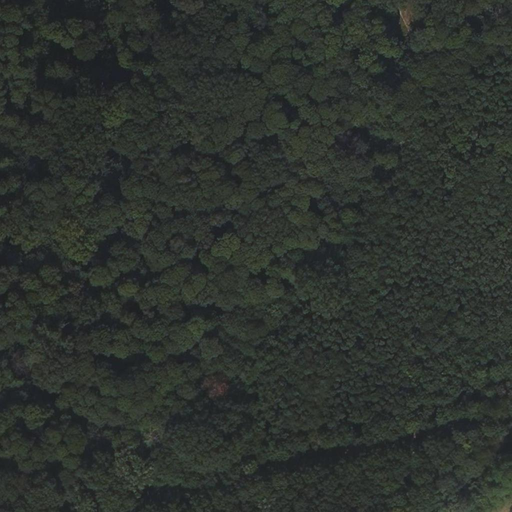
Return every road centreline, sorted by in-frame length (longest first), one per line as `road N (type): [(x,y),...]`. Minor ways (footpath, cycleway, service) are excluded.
road 1 (track): [(105,511),(179,474),(221,393),(381,211),(435,49),(511,33)]
road 2 (track): [(113,511),(511,416)]
